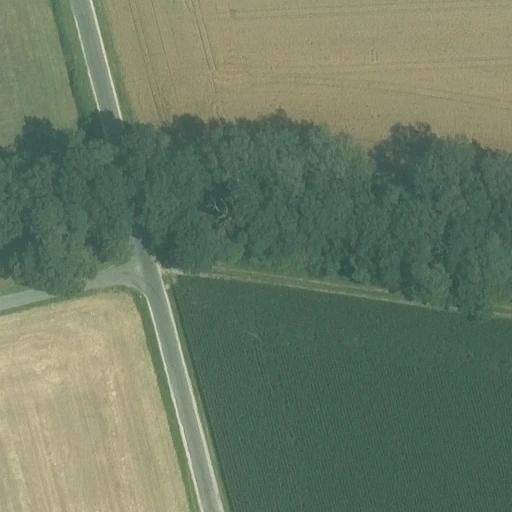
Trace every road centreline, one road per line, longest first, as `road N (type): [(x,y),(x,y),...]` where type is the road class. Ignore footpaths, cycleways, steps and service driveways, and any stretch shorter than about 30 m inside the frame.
road 1 (unclassified): [(78,0),(153,280)]
road 2 (unclassified): [(153,280),(212,511)]
road 3 (unclassified): [(0,312),(153,280)]
